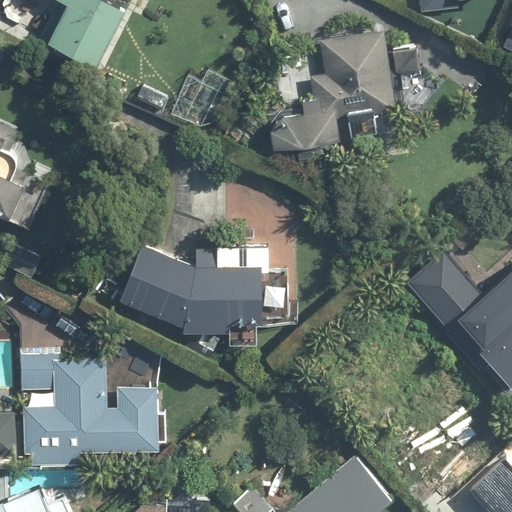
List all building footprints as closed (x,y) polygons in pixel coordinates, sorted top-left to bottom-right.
[(55,0),(40,31),(94,58),(122,2),(118,0),(55,0)] [(301,96),(303,108),(273,113),(278,141),(342,131),(339,112),(396,103),(384,28),(320,38),(326,71),(310,74),(313,94),(301,96)] [(258,63),(206,38),(170,114),(222,139),(258,63)] [(0,216),(5,218),(23,180),(11,174),(15,165),(2,159),(17,126),(0,117),(0,216)] [(13,238),(0,253),(28,277),(41,261),(13,238)] [(184,317),(184,324),(228,323),(227,315),(262,315),(261,258),(197,259),(142,240),(123,295),(184,317)] [(412,273),(507,382),(511,377),(511,259),(481,286),(445,244),(412,273)] [(25,447),(33,447),(33,459),(78,457),(78,447),(158,445),(156,380),(119,381),(119,402),(106,403),(105,352),(62,354),(61,347),(20,348),(21,385),(54,384),(55,403),(23,404),(25,447)] [(0,451),(17,451),(14,407),(0,407),(0,451)] [(356,452),(280,511),(366,511),(390,494),(356,452)] [(511,511),(511,461),(508,457),(472,490),(491,511),(511,511)] [(249,475),(231,491),(248,511),(271,511),(277,507),(249,475)] [(0,511),(70,511),(62,493),(47,499),(38,478),(0,494),(0,511)]
